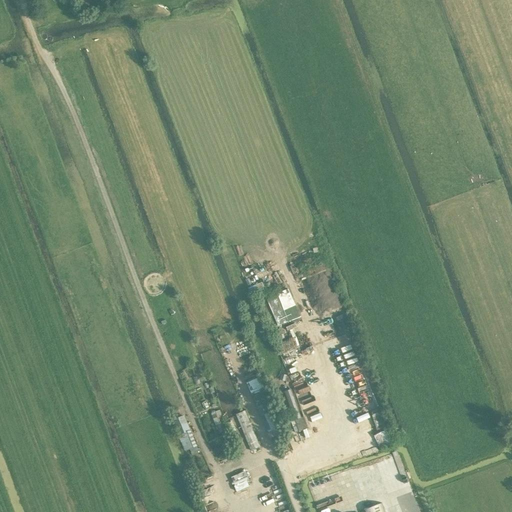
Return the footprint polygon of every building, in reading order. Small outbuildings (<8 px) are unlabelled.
[(270,296),(266,297),(278,325),(301,316),(288,288),(270,296)] [(292,389),(285,391),(297,426),(294,427),(296,433),(306,429),(292,389)] [(262,390),(252,395),(261,416),(264,415),(270,429),(272,428),(273,430),(280,427),(273,411),(271,412),(262,390)] [(324,403),(320,390),(304,395),(308,407),(324,403)] [(214,411),(219,432),(228,430),(223,409),(214,411)] [(245,411),(236,414),(246,436),(254,433),(245,411)] [(187,415),(176,418),(179,433),(191,430),(187,415)] [(376,433),(378,440),(386,437),(384,430),(376,433)] [(191,431),(179,435),(185,451),(197,446),(191,431)] [(243,472),(232,477),(235,485),(247,481),(243,472)] [(204,493),(209,505),(216,502),(212,490),(204,493)] [(341,501),(317,507),(318,511),(343,506),(341,501)] [(384,511),(381,502),(362,509),(362,511),(384,511)]
